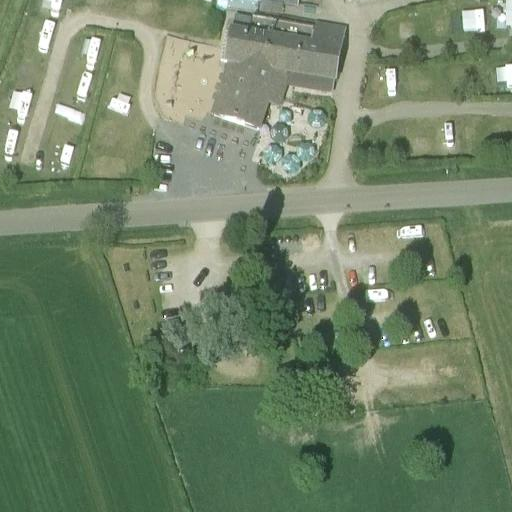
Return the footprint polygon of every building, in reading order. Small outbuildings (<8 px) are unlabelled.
[(47,0),(47,6),(65,9),(67,0),(47,0)] [(147,0),(145,12),(162,15),(165,0),(147,0)] [(298,9),(298,0),(258,0),(258,4),(298,9)] [(189,23),(208,26),(210,7),(191,5),(189,23)] [(474,29),(493,28),(492,10),(473,11),(474,29)] [(436,36),(457,35),(455,12),(434,13),(436,36)] [(334,84),(344,30),(315,25),(314,32),(235,19),(233,33),(231,32),(224,67),(229,68),(298,80),(298,77),(334,84)] [(422,42),(421,21),(401,22),(402,43),(422,42)] [(35,24),(31,39),(49,43),(52,28),(35,24)] [(25,59),(20,75),(38,81),(43,65),(25,59)] [(229,68),(219,99),(213,118),(259,133),(268,106),(278,109),(285,87),(296,89),(298,80),(229,68)] [(78,69),(73,86),(89,91),(94,73),(78,69)] [(429,133),(416,136),(420,151),(433,148),(429,133)] [(448,155),(463,155),(462,135),(447,136),(448,155)] [(376,164),(396,163),(395,144),(376,144),(376,164)] [(104,176),(123,177),(124,156),(105,155),(104,176)]
